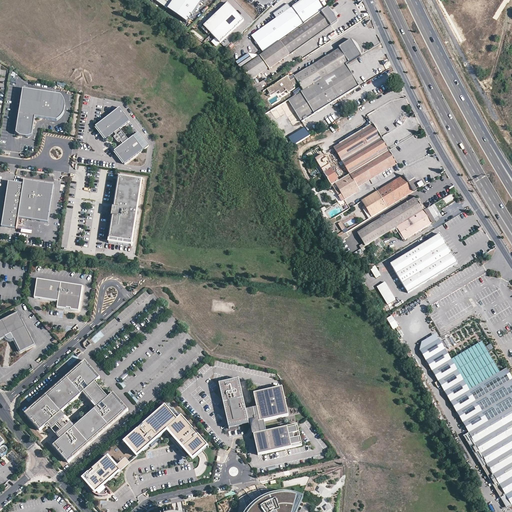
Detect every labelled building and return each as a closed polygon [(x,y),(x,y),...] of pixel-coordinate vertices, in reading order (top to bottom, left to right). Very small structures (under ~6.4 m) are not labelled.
[(154,0),(168,9),(174,0),(154,0)] [(188,23),(203,0),(174,0),(168,9),(188,23)] [(252,36),(263,53),(280,41),(325,9),(318,0),(303,0),(291,9),(277,19),(252,36)] [(244,21),(228,3),(204,26),(220,43),(244,21)] [(277,19),(291,9),(288,4),(273,14),(277,19)] [(325,9),(280,41),(289,54),(336,21),(327,8),(325,9)] [(328,36),(330,40),(338,35),(335,31),(328,36)] [(210,42),(216,46),(219,42),(214,38),(210,42)] [(360,55),(350,39),(337,47),(339,50),(294,77),(292,75),(288,78),(286,76),(269,88),(272,92),(280,87),(282,90),(285,88),(288,93),(294,88),(293,86),(298,83),(303,91),(308,87),(321,79),(322,78),(345,65),(347,63),(360,55)] [(259,55),(267,66),(269,69),(289,54),(280,41),(263,53),(259,55)] [(267,66),(259,55),(242,68),(249,79),(267,66)] [(288,100),(301,121),(359,86),(345,65),(322,78),(321,79),(308,87),(303,91),(288,100)] [(252,81),(256,88),(261,84),(257,78),(252,81)] [(60,95),(22,89),(16,133),(19,136),(20,136),(27,137),(29,137),(31,137),(32,136),(35,117),(58,121),(61,117),(63,115),(64,112),(65,106),(65,102),(64,99),(60,95)] [(129,122),(119,108),(95,126),(106,140),(114,134),(116,136),(115,137),(119,143),(120,142),(123,145),(114,152),(124,165),(148,146),(138,133),(125,144),(123,141),(126,138),(122,132),(118,135),(116,132),(129,122)] [(403,111),(398,120),(403,123),(408,114),(403,111)] [(334,148),(349,174),(387,151),(371,125),(334,148)] [(289,138),(293,145),(310,135),(306,127),(289,138)] [(337,188),(341,194),(338,195),(341,200),(344,199),(359,190),(357,187),(396,164),(387,151),(349,174),(334,183),(337,188)] [(315,159),(330,184),(338,180),(322,155),(315,159)] [(361,201),(371,217),(413,192),(403,175),(361,201)] [(130,245),(135,210),(129,209),(130,204),(135,205),(136,205),(140,180),(118,176),(114,202),(118,203),(117,207),(113,206),(111,206),(110,216),(111,216),(107,241),(130,245)] [(20,186),(20,184),(8,182),(2,227),(17,230),(19,218),(48,222),(54,185),(24,180),(24,184),(23,187),(20,186)] [(363,243),(364,246),(396,227),(402,223),(423,210),(415,197),(356,233),(363,243)] [(358,203),(368,219),(371,217),(361,201),(358,203)] [(431,223),(423,210),(402,223),(410,236),(431,223)] [(410,236),(402,223),(396,227),(404,240),(410,236)] [(391,264),(409,292),(458,262),(440,234),(391,264)] [(371,268),(376,277),(381,274),(376,265),(371,268)] [(79,311),(83,287),(38,279),(35,298),(59,302),(58,308),(67,309),(68,305),(72,306),(71,309),(71,310),(79,311)] [(385,282),(377,287),(388,303),(396,299),(385,282)] [(34,345),(27,330),(25,331),(23,328),(25,327),(18,312),(0,321),(0,339),(5,337),(7,340),(11,340),(13,340),(20,352),(34,345)] [(386,318),(393,330),(398,327),(391,315),(386,318)] [(422,341),(419,349),(438,337),(435,332),(422,341)] [(88,388),(99,379),(87,366),(89,365),(85,361),(81,364),(82,365),(31,410),(30,409),(25,413),(31,421),(33,420),(41,429),(53,418),(57,423),(64,417),(60,413),(81,394),(88,388)] [(222,400),(229,428),(250,423),(249,421),(254,420),(257,420),(260,433),(253,435),(255,440),(258,455),(302,446),(298,432),(297,425),(266,432),(264,421),(288,416),(282,387),(254,394),(257,408),(253,409),(247,410),(239,379),(226,382),(218,384),(219,387),(222,400)] [(101,404),(88,388),(81,394),(94,410),(101,404)] [(136,403),(138,401),(130,391),(128,393),(136,403)] [(73,457),(123,412),(124,414),(128,410),(124,406),(123,407),(112,394),(94,410),(74,428),(70,424),(63,429),(67,434),(55,444),(63,454),(62,455),(68,463),(74,458),(73,457)] [(156,440),(167,430),(177,443),(183,449),(192,460),(200,453),(207,446),(181,417),(177,420),(164,406),(124,442),(137,457),(150,445),(156,440)] [(511,505),(511,504),(511,406),(469,432),(487,463),(482,466),(501,497),(506,494),(511,505)] [(70,424),(64,417),(57,423),(63,429),(70,424)] [(469,432),(464,435),(482,466),(487,463),(469,432)] [(103,485),(120,471),(106,456),(91,469),(93,471),(89,474),(87,472),(81,477),(88,485),(87,486),(93,493),(98,494),(103,494),(107,494),(106,492),(108,491),(103,485)] [(303,511),(310,501),(295,494),(279,492),(263,496),(257,499),(251,503),(243,511),(303,511)] [(511,505),(506,494),(501,497),(507,508),(511,505)]
